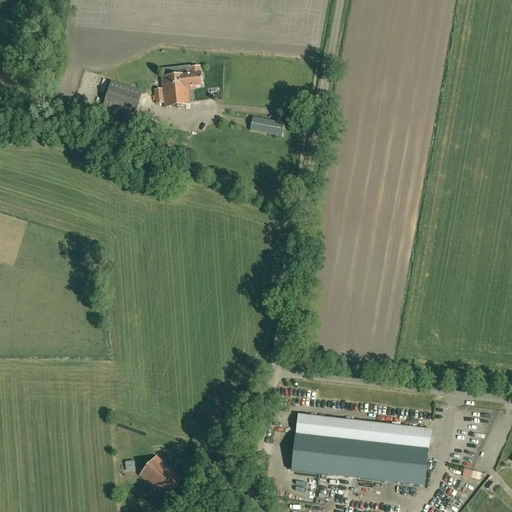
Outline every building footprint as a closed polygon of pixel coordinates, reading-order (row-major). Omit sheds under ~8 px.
[(188,76),(162,78),(163,89),(154,90),(156,104),(164,103),(165,108),(191,106),(189,88),(203,87),(201,75),(200,75),(199,66),(190,67),(191,76),(188,76)] [(142,93),(112,83),(102,110),(133,121),(142,93)] [(253,118),(251,131),(282,137),(285,124),(253,118)] [(337,497),(338,490),(349,492),(353,466),(424,478),(429,451),(431,431),(298,416),(296,439),(288,482),(319,487),(317,493),(337,497)] [(157,457),(140,477),(155,490),(156,488),(167,498),(181,481),(170,472),(172,470),(157,457)] [(134,462),(125,462),(126,471),(135,470),(134,462)] [(463,468),(461,476),(479,481),(481,473),(463,468)] [(486,479),(483,487),(491,491),(495,483),(486,479)] [(480,503),(486,492),(479,488),(473,499),(480,503)]
